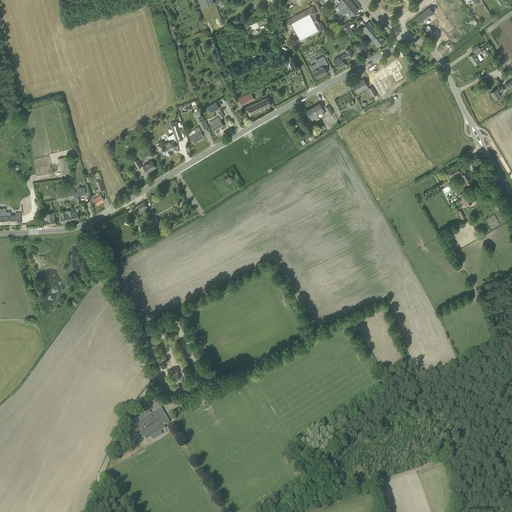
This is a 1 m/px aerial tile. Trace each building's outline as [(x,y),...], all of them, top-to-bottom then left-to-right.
[(349,0),(328,0),(330,2),(332,0),(337,0),(340,3),(337,6),(335,9),(337,11),(339,9),(349,0)] [(349,0),(339,9),(337,11),(341,16),(343,14),(347,11),(351,16),(358,10),(349,0)] [(293,37),(297,45),(325,29),(321,22),(319,23),(314,15),(316,13),(313,6),(284,21),(288,29),(290,27),(295,36),(293,37)] [(423,21),(434,13),(429,7),(416,17),(420,22),(422,21),(423,21)] [(331,26),(333,31),(343,26),(340,21),(331,26)] [(362,28),(378,46),(385,41),(369,22),(362,28)] [(349,25),(343,28),(348,36),(354,33),(349,25)] [(359,45),(355,49),(359,55),(364,52),(359,45)] [(474,53),(469,56),(475,65),(483,59),(479,54),(482,52),(477,45),(472,49),(474,53)] [(345,50),(346,53),(333,60),(338,69),(346,65),(343,60),(349,56),(349,57),(353,55),(349,48),(345,50)] [(324,66),(328,64),(323,56),(319,58),(321,60),(310,66),(317,78),(328,73),(324,66)] [(390,64),(381,69),(385,76),(393,71),(394,74),(399,72),(397,69),(401,67),(397,59),(390,63),(390,64)] [(378,78),(373,81),(381,94),(386,92),(384,89),(388,87),(383,79),(380,81),(378,78)] [(353,85),(357,93),(368,87),(363,79),(353,85)] [(368,88),(373,96),(376,94),(372,86),(368,88)] [(490,92),(495,100),(501,96),(500,93),(504,91),(501,86),(490,92)] [(251,93),(237,100),(240,107),(255,100),(251,93)] [(339,112),(354,104),(349,93),(333,100),(339,112)] [(256,103),(246,107),(248,111),(250,115),(271,105),(269,100),(267,97),(258,101),(258,102),(256,103)] [(207,106),(211,113),(219,108),(215,102),(207,106)] [(320,103),(312,107),(316,113),(320,111),(322,115),(325,113),(323,109),(320,103)] [(325,108),(329,115),(333,113),(329,105),(325,108)] [(316,113),(312,107),(306,111),(310,117),(312,120),(318,117),(316,113)] [(225,108),(217,112),(220,118),(228,114),(225,108)] [(239,125),(241,124),(236,113),(233,114),(239,125)] [(231,126),(226,117),(222,120),(222,121),(214,125),(213,123),(209,125),(213,131),(219,128),(221,132),(226,130),(225,129),(231,126)] [(304,119),(308,127),(312,125),(308,117),(304,119)] [(198,121),(202,129),(207,127),(203,119),(198,121)] [(175,136),(181,133),(177,121),(170,123),(175,136)] [(189,136),(193,143),(204,136),(199,126),(194,129),(196,132),(189,136)] [(309,132),(313,139),(319,136),(314,129),(309,132)] [(157,144),(158,145),(157,146),(159,150),(162,149),(165,154),(166,153),(167,155),(173,151),(172,150),(177,147),(173,142),(176,140),(173,136),(169,139),(170,141),(165,144),(163,142),(162,142),(162,141),(157,144)] [(66,157),(58,158),(57,159),(61,175),(70,173),(66,157)] [(133,161),(138,168),(142,166),(137,159),(133,161)] [(143,166),(147,173),(156,167),(152,161),(143,166)] [(447,173),(450,178),(459,173),(466,187),(474,183),(467,171),(462,174),(458,166),(447,173)] [(136,170),(140,177),(145,173),(142,168),(140,169),(139,168),(136,170)] [(224,178),(227,182),(228,184),(232,181),(231,179),(228,175),(224,178)] [(5,194),(16,195),(17,186),(5,186),(5,194)] [(57,195),(58,201),(86,194),(84,189),(57,195)] [(95,201),(97,205),(98,204),(100,203),(104,200),(99,191),(90,197),(92,203),(95,201)] [(463,206),(465,205),(466,207),(472,203),(466,194),(461,197),(462,200),(460,200),(463,206)] [(136,206),(140,212),(148,207),(144,201),(136,206)] [(60,212),(61,218),(62,218),(63,223),(79,220),(77,211),(73,212),(72,209),(60,212)] [(0,215),(0,224),(20,223),(20,213),(15,213),(15,215),(9,215),(9,214),(10,214),(10,212),(0,212),(1,215),(1,216),(0,215)] [(46,221),(47,221),(48,225),(56,224),(54,212),(45,214),(46,221)] [(153,218),(147,222),(151,228),(156,224),(153,218)] [(159,428),(168,422),(164,416),(165,415),(161,408),(151,414),(149,411),(130,423),(132,427),(126,430),(131,438),(137,434),(140,439),(144,437),(146,439),(160,431),(159,428)]
